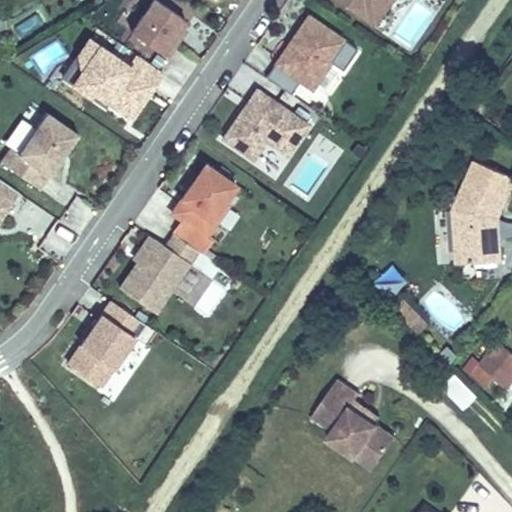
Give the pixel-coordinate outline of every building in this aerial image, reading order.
[(182,27),(186,20),(156,0),(155,0),(133,33),(169,58),(178,44),(173,41),(182,27)] [(338,0),(362,16),(372,0),(338,0)] [(342,71),(357,50),(308,16),(266,78),(291,95),(300,81),(312,90),(330,63),(342,71)] [(178,44),(187,30),(182,27),(173,41),(178,44)] [(131,117),(162,73),(138,56),(129,68),(89,40),(79,55),(82,72),(74,84),(90,95),(93,91),(108,101),(131,117)] [(74,84),(82,72),(79,55),(64,77),(74,84)] [(309,126),(257,90),(224,139),(253,160),(266,141),(288,156),(309,126)] [(108,101),(93,91),(90,95),(105,105),(108,101)] [(0,162),(40,189),(78,134),(47,112),(19,153),(10,148),(0,162)] [(511,169),(481,154),(453,210),(461,263),(504,258),(500,220),(511,193),(511,169)] [(200,252),(204,255),(213,240),(208,237),(217,224),(226,229),(238,212),(225,204),(237,186),(206,165),(173,214),(183,221),(174,234),(176,235),(200,252)] [(0,217),(17,192),(0,180),(0,217)] [(200,252),(176,235),(167,248),(155,240),(121,289),(157,314),(200,252)] [(396,294),(409,273),(387,260),(374,282),(396,294)] [(101,387),(144,324),(111,301),(68,364),(101,387)] [(416,333),(428,320),(408,301),(396,314),(416,333)] [(483,356),(494,339),(481,330),(469,346),(483,356)] [(470,373),(486,386),(492,379),(506,390),(511,382),(511,352),(495,340),(470,373)] [(372,409),(363,403),(368,397),(351,386),(355,380),(334,366),(309,403),(330,417),(324,425),(370,456),(392,423),(372,409)] [(455,371),(440,385),(461,409),(477,396),(455,371)] [(376,403),(368,397),(363,403),(372,409),(376,403)] [(448,511),(424,495),(412,511),(448,511)]
